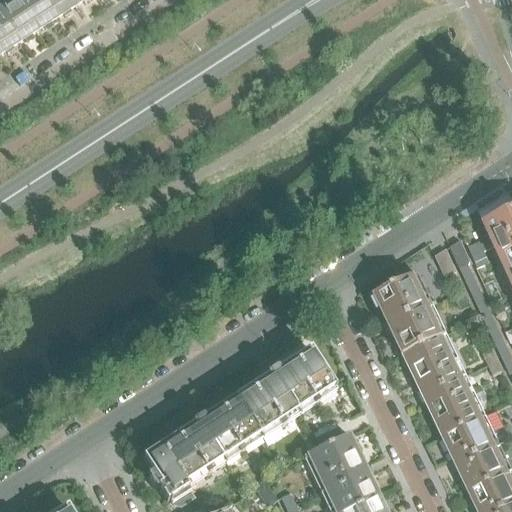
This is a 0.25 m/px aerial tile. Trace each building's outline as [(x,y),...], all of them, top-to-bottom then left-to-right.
[(37,33),(16,0),(0,10),(0,17),(18,45),(24,42),(25,44),(33,39),(31,37),(37,33)] [(56,21),(47,7),(42,0),(15,0),(16,0),(37,33),(43,29),(45,32),(52,27),(50,24),(56,21)] [(76,8),(70,0),(42,0),(47,7),(56,21),(62,17),(64,19),(71,14),(70,12),(76,8)] [(18,45),(0,17),(0,57),(5,54),(6,56),(14,52),(12,49),(18,45)] [(511,215),(490,226),(499,246),(495,248),(508,275),(511,273),(511,274),(511,280),(511,281),(511,284),(511,215)] [(484,255),(494,250),(491,243),(479,248),(478,246),(469,251),(473,260),(484,255)] [(470,264),(460,245),(451,251),(450,251),(460,273),(468,269),(470,264)] [(446,254),(435,260),(446,281),(455,276),(457,275),(446,253),(446,254)] [(489,265),(484,255),(473,260),(478,270),(489,265)] [(471,274),(468,269),(460,273),(463,278),(471,274)] [(474,280),(471,274),(463,278),(466,284),(474,280)] [(455,276),(446,281),(448,286),(458,282),(455,276)] [(431,305),(419,279),(412,282),(411,280),(401,284),(402,287),(375,300),(403,359),(442,340),(430,314),(434,312),(433,309),(436,308),(434,304),(431,305)] [(476,286),(474,280),(466,284),(468,290),(476,286)] [(458,282),(448,286),(451,292),(460,287),(458,282)] [(479,292),(476,286),(468,290),(471,296),(479,292)] [(460,287),(451,292),(454,297),(463,293),(460,287)] [(482,298),(479,292),(471,296),(474,302),(482,298)] [(463,293),(454,297),(454,298),(456,303),(465,298),(463,293)] [(465,298),(456,303),(459,308),(468,303),(465,298)] [(485,304),(482,298),(474,302),(477,307),(485,304)] [(468,303),(459,308),(461,313),(469,309),(470,308),(468,303)] [(487,309),(485,304),(477,307),(479,313),(487,309)] [(490,315),(487,309),(479,313),(482,319),(490,315)] [(493,321),(490,315),(482,319),(485,325),(493,321)] [(496,327),(493,321),(485,325),(488,331),(496,327)] [(498,333),(496,327),(488,331),(490,337),(498,333)] [(501,339),(498,333),(490,337),(493,342),(501,339)] [(504,344),(501,339),(493,342),(496,348),(504,344)] [(468,394),(456,369),(460,367),(458,363),(454,365),(442,340),(403,359),(442,441),(482,422),(470,398),(474,395),(472,392),(468,394)] [(507,350),(504,344),(496,348),(499,354),(507,350)] [(509,356),(507,350),(499,354),(501,360),(509,356)] [(334,390),(309,352),(277,372),(276,371),(264,379),(265,380),(233,401),(259,439),(278,427),(280,429),(284,427),(282,424),(311,405),(313,408),(317,405),(315,402),(334,390)] [(490,353),(483,357),(485,362),(494,358),(492,353),(490,353)] [(511,361),(509,356),(501,360),(504,366),(511,361)] [(494,358),(485,362),(488,368),(497,364),(494,358)] [(497,364),(488,368),(490,373),(499,369),(497,364)] [(499,369),(490,373),(493,379),(500,375),(502,374),(499,369)] [(259,439),(233,401),(203,421),(202,419),(190,427),(191,429),(160,449),(185,487),(204,475),(206,478),(210,475),(208,472),(237,453),(239,456),(243,454),(241,451),(259,439)] [(493,446),(482,422),(442,441),(468,494),(507,476),(496,453),(500,451),(497,444),(493,446)] [(318,451),(340,441),(336,431),(322,438),(314,441),(318,451)] [(370,484),(355,452),(356,451),(352,441),(350,442),(348,438),(341,442),(340,441),(318,451),(302,459),(304,463),(307,461),(331,511),(349,511),(377,499),(375,494),(377,494),(372,484),(370,484)] [(185,487),(160,449),(142,461),(152,476),(147,479),(155,492),(157,491),(166,505),(187,491),(185,487)] [(511,511),(511,485),(507,476),(468,494),(476,511),(511,511)] [(295,507),(289,496),(280,501),(286,511),(295,507)] [(385,511),(381,503),(379,504),(377,499),(349,511),(385,511)]
